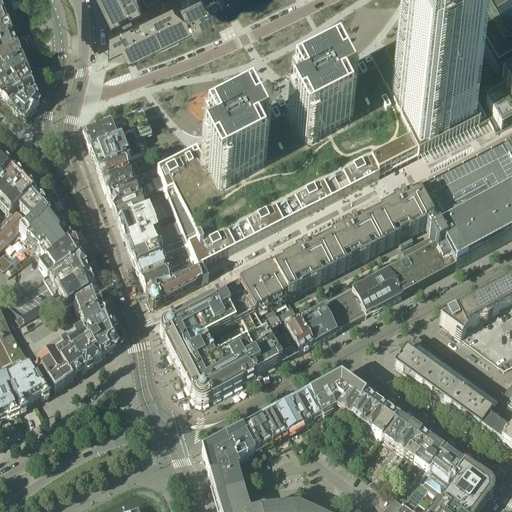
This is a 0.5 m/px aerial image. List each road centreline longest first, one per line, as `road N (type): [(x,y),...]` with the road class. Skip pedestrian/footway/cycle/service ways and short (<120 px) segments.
road 1 (residential): [(134,330),(511,135)]
road 2 (residential): [(75,99),(185,66),(330,0)]
road 3 (residential): [(344,355),(511,480)]
road 4 (residential): [(344,355),(212,425),(167,434)]
road 5 (residential): [(511,264),(344,355)]
road 6 (tertiary): [(2,511),(100,447),(167,434)]
road 7 (tertiary): [(143,365),(0,480)]
road 8 (tertiary): [(45,138),(55,179),(110,269)]
road 9 (tertiary): [(110,269),(69,131)]
